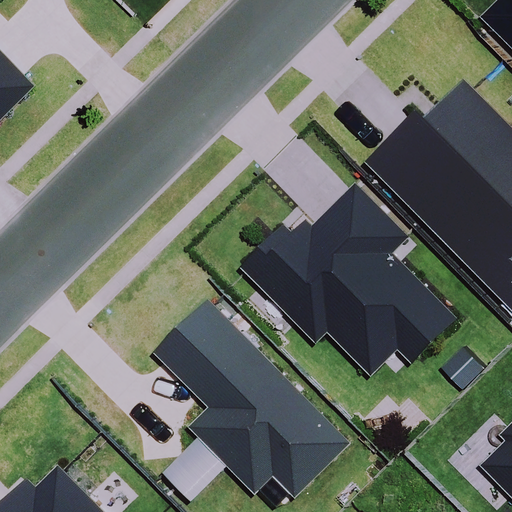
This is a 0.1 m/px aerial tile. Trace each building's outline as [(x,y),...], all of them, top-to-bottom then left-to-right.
[(0,0),(0,112),(34,79),(0,44),(0,0)] [(511,0),(504,0),(490,14),(511,36),(511,0)] [(511,121),(465,74),(376,162),(511,299),(511,121)] [(292,226),(250,266),(323,340),(335,329),(378,372),(404,347),(418,361),(462,318),(397,252),(413,237),(362,185),(318,228),(312,222),(300,234),(292,226)] [(357,442),(216,299),(162,352),(216,407),(197,426),(261,491),(280,472),(303,495),(357,442)] [(511,428),(507,433),(511,438),(511,442),(490,464),(511,486),(511,428)] [(112,511),(66,465),(43,488),(35,480),(1,511),(112,511)]
